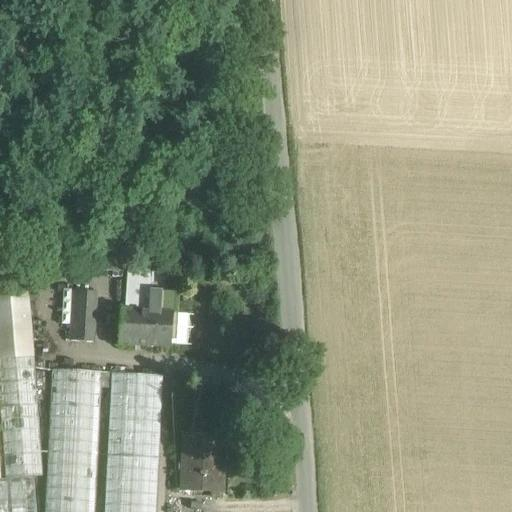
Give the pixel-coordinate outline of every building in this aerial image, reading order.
[(57,236),(22,232),(23,248),(24,260),(25,260),(26,266),(55,269),(57,246),(57,236)] [(125,250),(57,246),(55,269),(123,273),(125,250)] [(23,248),(0,249),(0,261),(24,260),(23,248)] [(24,260),(0,261),(0,287),(27,285),(26,266),(25,260),(24,260)] [(179,294),(150,292),(151,263),(127,261),(124,311),(121,311),(118,344),(170,348),(170,346),(185,347),(188,340),(189,333),(190,330),(189,323),(187,316),(178,315),(179,294)] [(27,285),(0,287),(0,447),(3,480),(0,479),(0,511),(35,511),(33,478),(42,477),(27,285)] [(93,295),(72,293),(69,342),(90,343),(93,295)] [(91,511),(99,373),(49,371),(41,511),(91,511)] [(153,511),(161,377),(108,374),(101,511),(153,511)] [(223,437),(182,434),(179,490),(219,493),(223,437)]
